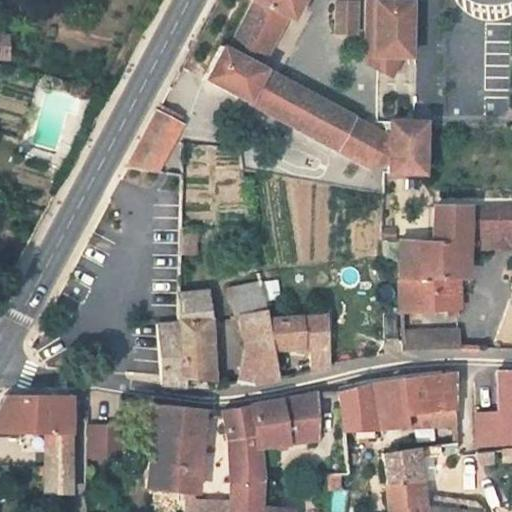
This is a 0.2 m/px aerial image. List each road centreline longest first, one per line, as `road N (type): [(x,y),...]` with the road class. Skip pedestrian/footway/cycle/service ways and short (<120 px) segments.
road 1 (residential): [(85,391),(244,402),(511,363)]
road 2 (secondary): [(186,0),(0,348)]
road 3 (residential): [(82,511),(85,391)]
